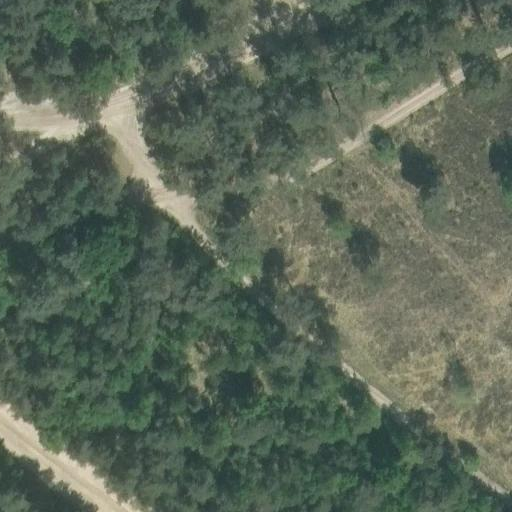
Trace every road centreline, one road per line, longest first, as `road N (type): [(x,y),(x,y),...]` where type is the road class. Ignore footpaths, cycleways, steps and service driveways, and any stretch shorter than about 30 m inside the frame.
road 1 (track): [(117,96),(176,217),(511,497)]
road 2 (track): [(511,52),(290,178),(176,217)]
road 3 (track): [(0,123),(76,110),(259,48),(342,0)]
road 4 (track): [(143,511),(0,406)]
